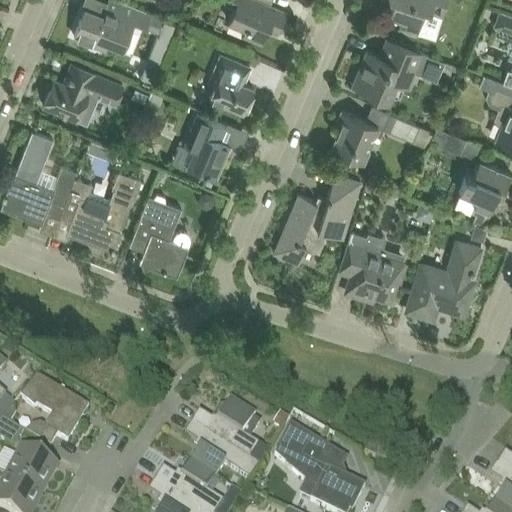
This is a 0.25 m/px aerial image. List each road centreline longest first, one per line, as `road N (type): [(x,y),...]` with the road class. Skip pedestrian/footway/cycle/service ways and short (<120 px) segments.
road 1 (residential): [(333,0),(219,293)]
road 2 (residential): [(219,293),(457,371),(474,368)]
road 3 (residential): [(0,249),(170,311),(198,308),(219,293)]
road 4 (residential): [(474,368),(447,448),(401,511)]
road 5 (residential): [(173,392),(141,451),(87,511)]
